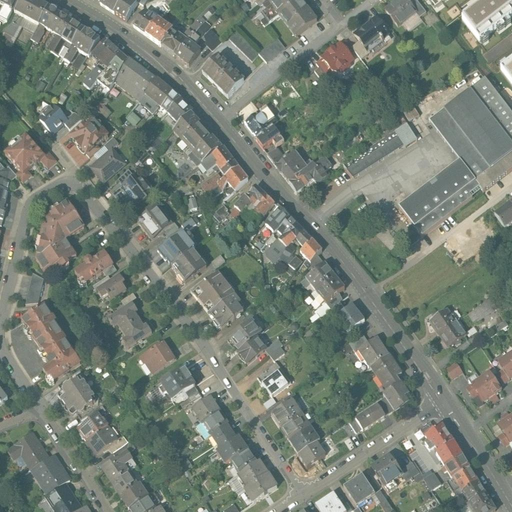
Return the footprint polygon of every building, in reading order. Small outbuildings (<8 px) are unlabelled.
[(0,0),(0,6),(1,6),(13,13),(19,0),(0,0)] [(45,7),(34,1),(32,0),(22,0),(15,14),(10,24),(0,31),(13,39),(23,19),(39,27),(40,25),(48,8),(45,7)] [(103,0),(100,5),(114,14),(123,0),(103,0)] [(137,6),(127,0),(123,0),(114,14),(126,22),(137,6)] [(176,0),(166,0),(164,2),(170,9),(178,2),(176,0)] [(259,0),(255,4),(259,9),(263,5),(268,0),(259,0)] [(278,0),(277,1),(278,2),(271,7),(272,7),(267,11),(262,15),(269,25),(281,15),(300,1),(299,0),(278,0)] [(276,0),(268,0),(263,5),(267,11),(272,7),(271,7),(278,2),(277,1),(276,0)] [(404,0),(400,0),(384,12),(397,28),(416,14),(409,6),(404,0)] [(511,0),(489,0),(462,21),(479,43),(511,18),(511,0)] [(300,1),(281,15),(298,37),(316,23),(300,1)] [(422,11),(414,1),(409,6),(416,14),(416,15),(422,11)] [(13,13),(1,6),(0,7),(0,31),(10,24),(15,14),(13,13)] [(60,16),(48,8),(40,25),(44,28),(50,32),(60,16)] [(159,22),(145,12),(133,27),(146,36),(159,22)] [(71,23),(60,16),(50,32),(57,36),(62,39),(71,23)] [(368,27),(363,31),(362,30),(354,37),(359,44),(366,53),(367,52),(379,42),(380,43),(381,42),(382,44),(383,43),(385,44),(389,40),(387,37),(387,36),(374,20),(367,25),(368,27)] [(173,32),(159,22),(146,36),(161,47),(173,32)] [(82,30),(71,23),(62,39),(65,42),(71,45),(70,47),(71,48),(82,30)] [(39,27),(31,41),(37,44),(43,32),(42,31),(44,28),(40,25),(39,27)] [(100,41),(82,30),(71,48),(64,60),(69,63),(77,49),(78,50),(78,51),(88,57),(89,58),(91,54),(100,41)] [(201,39),(213,52),(222,43),(210,30),(201,39)] [(173,32),(161,47),(176,58),(188,43),(194,36),(193,35),(189,32),(183,39),(177,35),(177,33),(174,33),(173,32)] [(260,54),(236,32),(229,39),(252,62),(260,55),(260,54)] [(194,36),(188,43),(192,46),(194,45),(202,35),(200,33),(198,35),(196,34),(194,36)] [(53,40),(47,50),(53,54),(62,39),(57,36),(55,39),(53,40)] [(62,39),(53,54),(59,57),(65,47),(64,44),(65,42),(62,39)] [(285,49),(277,40),(260,55),(267,64),(285,49)] [(121,56),(105,42),(104,43),(100,41),(91,54),(95,57),(99,61),(94,67),(97,70),(89,80),(95,85),(97,83),(121,56)] [(351,50),(346,42),(341,46),(350,57),(355,54),(351,50)] [(192,46),(188,43),(176,58),(188,68),(200,53),(192,46)] [(359,44),(351,50),(355,54),(361,62),(369,55),(367,52),(366,53),(359,44)] [(341,46),(322,61),(332,73),(332,74),(337,74),(342,70),(343,70),(346,71),(350,68),(351,64),(350,64),(353,62),(350,57),(341,46)] [(81,57),(76,54),(69,65),(74,68),(81,57)] [(88,57),(76,76),(81,80),(95,57),(91,54),(89,58),(88,57)] [(121,56),(97,83),(100,86),(110,92),(115,84),(127,61),(121,56)] [(243,83),(218,58),(202,74),(227,99),(243,83)] [(157,81),(128,60),(127,61),(115,84),(140,103),(157,81)] [(332,73),(322,61),(316,66),(319,70),(325,78),(332,73)] [(511,62),(500,71),(511,86),(511,62)] [(325,78),(319,70),(314,73),(321,83),(326,79),(325,78)] [(89,80),(84,86),(90,91),(93,87),(95,85),(89,80)] [(173,94),(157,81),(140,103),(139,104),(149,112),(153,115),(158,110),(156,108),(158,106),(161,109),(173,94)] [(511,115),(485,81),(429,123),(459,163),(475,183),(511,154),(511,115)] [(173,94),(161,109),(168,114),(180,101),(173,94)] [(63,97),(58,105),(62,107),(67,100),(63,97)] [(192,112),(180,101),(168,114),(180,126),(190,115),(192,112)] [(278,103),(272,105),(273,113),(280,111),(278,103)] [(139,104),(126,120),(134,127),(149,112),(139,104)] [(42,116),(42,119),(39,121),(53,136),(58,131),(64,125),(67,123),(66,122),(54,108),(51,111),(51,110),(48,110),(46,112),(44,113),(42,116)] [(95,110),(86,118),(90,122),(92,121),(100,115),(95,110)] [(284,111),(278,116),(281,121),(288,116),(284,111)] [(267,112),(260,116),(259,114),(244,125),(255,141),(272,128),(277,124),(275,121),(274,122),(267,112)] [(74,115),(66,122),(67,123),(64,125),(70,132),(83,120),(74,115)] [(212,139),(200,127),(201,126),(197,122),(197,123),(190,115),(180,126),(173,133),(194,155),(189,159),(198,169),(201,167),(222,150),(215,143),(216,142),(212,138),(212,139)] [(401,115),(394,118),(400,130),(406,126),(401,115)] [(90,122),(71,139),(86,156),(96,148),(97,149),(97,148),(108,139),(92,121),(90,122)] [(416,141),(406,126),(400,130),(395,134),(403,147),(405,149),(416,141)] [(284,144),(272,128),(255,141),(263,151),(273,143),(277,149),(284,144)] [(395,134),(344,166),(343,167),(353,180),(403,147),(395,134)] [(45,159),(26,138),(20,143),(21,144),(12,152),(11,151),(5,156),(20,173),(24,177),(28,174),(40,163),(45,159)] [(114,140),(104,148),(109,155),(112,152),(119,146),(114,140)] [(96,148),(86,156),(90,161),(101,151),(97,148),(97,149),(96,148)] [(234,164),(223,149),(222,150),(201,167),(207,174),(213,169),(215,172),(219,170),(222,174),(234,164)] [(276,149),(267,156),(276,168),(285,161),(276,149)] [(109,155),(91,171),(102,184),(114,175),(115,176),(125,167),(112,152),(109,155)] [(147,154),(138,162),(142,167),(152,158),(147,154)] [(511,154),(475,183),(482,192),(483,194),(511,171),(511,154)] [(45,159),(40,163),(48,172),(57,164),(49,155),(45,159)] [(285,161),(276,168),(289,185),(300,176),(306,171),(294,155),(285,161)] [(322,162),(314,168),(317,172),(319,170),(323,175),(331,170),(328,166),(326,167),(322,162)] [(459,163),(399,209),(422,238),(472,200),(465,191),(475,183),(459,163)] [(234,164),(222,174),(225,178),(238,169),(234,164)] [(0,191),(8,193),(10,185),(11,184),(5,177),(6,176),(4,173),(5,171),(0,165),(0,191)] [(306,171),(300,176),(307,186),(313,181),(316,186),(326,179),(323,175),(319,170),(317,172),(314,168),(313,166),(306,171)] [(219,189),(210,194),(214,200),(223,194),(224,189),(227,184),(232,189),(226,195),(229,199),(235,194),(248,181),(238,169),(225,178),(221,181),(217,185),(219,189)] [(16,177),(9,170),(4,173),(6,176),(5,177),(11,184),(17,179),(16,177)] [(128,172),(120,179),(125,186),(134,179),(128,172)] [(24,177),(20,173),(16,177),(17,179),(23,186),(32,178),(28,174),(24,177)] [(218,176),(201,187),(207,196),(210,194),(219,189),(217,185),(221,181),(218,176)] [(300,176),(289,185),(298,197),(305,192),(303,189),(307,186),(300,176)] [(138,184),(134,179),(125,186),(123,188),(126,192),(128,192),(136,201),(135,204),(139,208),(147,202),(146,200),(151,196),(153,191),(151,189),(147,188),(141,181),(138,184)] [(475,183),(465,191),(472,200),(482,192),(475,183)] [(255,188),(246,199),(252,205),(251,206),(254,208),(258,203),(264,196),(255,188)] [(0,221),(1,222),(8,193),(0,191),(0,221)] [(207,196),(199,201),(201,208),(214,200),(210,194),(207,196)] [(264,196),(258,203),(261,205),(267,198),(264,196)] [(245,198),(234,210),(236,211),(241,217),(245,213),(251,206),(252,205),(246,199),(245,198)] [(261,205),(253,215),(261,222),(267,214),(274,205),(267,198),(261,205)] [(156,202),(145,211),(149,216),(157,209),(157,210),(160,207),(156,202)] [(195,203),(186,205),(190,217),(198,214),(195,203)] [(511,207),(510,204),(494,215),(504,229),(511,223),(511,207)] [(62,213),(52,219),(51,216),(46,220),(42,241),(44,242),(42,252),(40,252),(37,264),(45,275),(54,269),(57,274),(60,274),(63,272),(63,270),(62,268),(76,259),(65,242),(84,230),(67,205),(60,210),(62,213)] [(224,207),(215,214),(222,222),(227,217),(225,214),(228,212),(224,207)] [(149,216),(138,224),(152,242),(163,234),(171,227),(157,210),(157,209),(149,216)] [(288,219),(278,209),(275,212),(277,214),(270,222),(279,230),(288,219)] [(236,211),(231,216),(236,222),(239,220),(241,217),(236,211)] [(252,214),(250,217),(245,213),(241,217),(239,220),(236,222),(238,224),(240,222),(247,228),(250,224),(256,228),(261,222),(253,215),(252,214)] [(289,220),(277,233),(283,238),(289,233),(296,240),(303,233),(296,226),(289,220)] [(279,230),(270,222),(266,227),(267,228),(264,232),(268,236),(269,234),(270,235),(272,233),(274,235),(279,230)] [(171,227),(163,234),(167,239),(178,230),(174,224),(171,227)] [(296,240),(289,233),(283,238),(279,242),(286,250),(283,256),(289,259),(290,258),(296,250),(291,245),(296,240)] [(176,234),(150,255),(163,272),(189,251),(176,234)] [(305,235),(298,243),(304,250),(312,242),(305,235)] [(273,237),(260,252),(261,253),(261,254),(262,255),(263,254),(275,265),(280,260),(283,257),(283,256),(286,250),(279,242),(273,237)] [(312,242),(304,250),(300,254),(307,261),(303,266),(307,270),(310,265),(322,253),(312,242)] [(193,252),(171,269),(185,286),(207,269),(193,252)] [(91,262),(88,261),(85,263),(85,265),(87,267),(75,275),(79,282),(82,280),(86,286),(104,274),(113,268),(105,255),(92,264),(91,262)] [(289,259),(283,256),(283,257),(280,260),(289,268),(294,260),(290,258),(289,259)] [(221,258),(212,265),(216,270),(225,263),(221,258)] [(301,265),(294,259),(289,268),(288,268),(295,273),(301,265)] [(320,260),(312,268),(316,272),(324,265),(320,260)] [(316,272),(305,280),(310,286),(315,292),(334,277),(324,265),(316,272)] [(113,268),(104,274),(107,279),(108,278),(116,273),(113,268)] [(33,276),(26,306),(38,305),(44,281),(33,276)] [(207,285),(193,296),(210,317),(235,297),(218,276),(207,285)] [(334,277),(315,292),(320,298),(324,304),(326,306),(335,298),(345,290),(334,277)] [(107,279),(93,288),(97,293),(98,293),(112,284),(108,278),(107,279)] [(112,284),(98,293),(104,301),(109,298),(112,302),(126,293),(122,287),(125,285),(120,278),(112,284)] [(204,280),(190,291),(193,296),(207,285),(204,280)] [(305,280),(301,284),(305,290),(310,286),(305,280)] [(133,295),(122,303),(125,307),(136,300),(133,295)] [(235,297),(210,317),(222,332),(244,314),(238,307),(241,305),(235,297)] [(326,306),(315,314),(319,319),(330,312),(339,304),(340,304),(335,298),(326,306)] [(320,298),(316,302),(320,307),(324,304),(320,298)] [(348,301),(342,306),(346,311),(352,307),(353,306),(350,302),(349,303),(348,301)] [(490,301),(467,317),(473,326),(496,310),(490,301)] [(358,314),(352,307),(346,311),(342,306),(341,307),(339,304),(330,312),(332,315),(334,313),(344,325),(358,314)] [(132,305),(109,321),(110,324),(111,327),(112,326),(114,330),(118,327),(122,334),(139,322),(135,316),(138,314),(132,305)] [(53,318),(52,318),(44,307),(22,322),(27,330),(28,329),(34,337),(32,339),(42,352),(43,351),(49,360),(45,362),(49,368),(43,372),(51,384),(80,365),(65,343),(66,343),(54,325),(56,323),(53,318)] [(455,325),(447,312),(430,324),(438,336),(455,325)] [(364,322),(358,314),(344,325),(345,326),(347,329),(349,331),(347,333),(348,335),(364,322)] [(251,316),(242,323),(246,328),(252,324),(253,324),(256,322),(251,316)] [(319,320),(313,324),(317,329),(323,325),(319,320)] [(139,322),(122,334),(126,340),(123,343),(125,346),(124,346),(125,348),(126,348),(128,351),(152,335),(146,327),(144,329),(139,322)] [(455,325),(438,336),(443,344),(441,345),(445,351),(447,350),(448,350),(465,339),(461,332),(464,330),(459,323),(455,325)] [(246,328),(230,341),(239,353),(256,340),(261,336),(253,324),(252,324),(246,328)] [(158,334),(147,342),(150,346),(161,339),(158,334)] [(359,337),(349,344),(355,353),(365,347),(359,337)] [(365,347),(355,353),(362,364),(365,362),(370,369),(371,368),(388,357),(377,339),(365,347)] [(239,353),(238,354),(247,367),(265,353),(266,352),(265,352),(256,340),(239,353)] [(278,342),(265,352),(266,352),(265,353),(269,358),(279,350),(282,348),(278,342)] [(163,345),(137,362),(138,363),(141,361),(144,359),(147,364),(145,365),(153,377),(176,361),(171,354),(169,355),(163,345)] [(279,350),(269,358),(274,364),(284,356),(279,350)] [(388,357),(371,368),(376,376),(378,375),(385,386),(393,381),(401,376),(388,357)] [(511,365),(507,358),(497,364),(503,372),(509,382),(511,379),(511,365)] [(153,377),(145,365),(144,366),(141,361),(138,363),(149,379),(153,377)] [(462,374),(456,364),(451,367),(457,377),(462,374)] [(281,374),(276,367),(258,380),(263,387),(266,391),(272,400),(288,388),(279,376),(281,374)] [(457,377),(451,367),(446,371),(452,380),(457,377)] [(176,376),(173,378),(173,379),(163,385),(162,386),(161,387),(163,389),(160,391),(159,392),(163,398),(164,398),(167,396),(171,402),(173,402),(185,394),(194,388),(195,389),(195,388),(195,387),(185,372),(184,371),(183,372),(183,373),(177,377),(176,376)] [(79,372),(58,387),(63,395),(64,394),(65,391),(67,390),(68,388),(73,384),(73,383),(76,382),(79,380),(81,381),(82,382),(85,381),(79,372)] [(503,372),(498,375),(504,385),(509,382),(503,372)] [(169,374),(160,380),(163,385),(173,379),(169,374)] [(493,378),(490,374),(480,380),(495,403),(498,401),(495,396),(501,392),(499,388),(493,378)] [(504,385),(498,375),(493,378),(499,388),(504,385)] [(73,384),(68,388),(67,390),(65,391),(64,394),(63,395),(59,397),(59,400),(61,403),(63,403),(65,407),(89,391),(86,385),(84,385),(82,382),(81,381),(79,380),(76,382),(73,383),(73,384)] [(495,403),(480,380),(471,386),(477,396),(483,404),(489,400),(492,405),(495,403)] [(385,386),(383,388),(387,394),(390,392),(397,387),(393,381),(385,386)] [(387,394),(383,396),(385,399),(394,412),(394,413),(411,402),(400,385),(397,387),(390,392),(387,394)] [(471,386),(466,390),(472,400),(477,396),(471,386)] [(194,388),(185,394),(189,399),(198,393),(195,389),(194,388)] [(89,391),(65,407),(69,413),(69,414),(71,417),(73,418),(76,415),(79,414),(82,414),(96,405),(96,403),(95,402),(93,399),(94,397),(89,391)] [(293,395),(283,401),(287,406),(293,402),(293,403),(297,400),(293,395)] [(96,405),(82,414),(79,414),(76,415),(81,422),(87,418),(100,409),(103,407),(98,399),(95,402),(96,403),(96,405)] [(385,399),(376,405),(377,407),(385,418),(394,412),(385,399)] [(209,400),(193,411),(202,424),(218,413),(209,400)] [(287,406),(272,416),(281,429),(301,415),(293,403),(293,402),(287,406)] [(377,407),(356,422),(362,432),(363,433),(385,418),(377,407)] [(100,409),(87,418),(91,423),(97,419),(98,419),(104,415),(100,409)] [(218,413),(202,424),(211,437),(227,427),(227,426),(219,413),(218,413)] [(281,429),(280,429),(289,443),(310,429),(301,415),(281,429)] [(511,442),(511,427),(504,416),(501,418),(504,423),(498,427),(503,435),(509,444),(511,442)] [(91,423),(86,427),(86,426),(78,432),(87,445),(107,430),(108,429),(104,423),(102,425),(98,419),(97,419),(91,423)] [(356,422),(354,419),(347,423),(356,436),(362,432),(356,422)] [(442,426),(436,431),(434,428),(430,423),(420,431),(428,443),(425,445),(430,451),(435,448),(438,453),(453,443),(442,426)] [(227,427),(213,436),(221,449),(236,440),(227,427)] [(310,429),(289,443),(298,456),(316,444),(319,442),(310,429)] [(87,445),(86,445),(96,459),(108,450),(117,443),(107,430),(87,445)] [(503,435),(498,438),(504,448),(509,444),(503,435)] [(32,436),(16,446),(16,447),(8,453),(14,461),(22,456),(32,471),(49,460),(32,436)] [(117,443),(108,450),(112,455),(120,450),(127,444),(123,438),(117,443)] [(221,449),(217,453),(225,466),(231,462),(247,452),(238,438),(236,440),(221,449)] [(438,453),(436,454),(445,467),(461,457),(453,443),(438,453)] [(316,444),(298,456),(307,469),(330,454),(324,445),(319,448),(316,444)] [(247,452),(231,462),(239,476),(256,465),(247,452)] [(445,467),(442,469),(444,474),(447,472),(452,481),(453,480),(469,470),(461,457),(445,467)] [(49,460),(32,471),(40,482),(41,481),(50,495),(65,485),(70,482),(60,468),(59,469),(52,458),(49,460)] [(390,458),(372,470),(388,493),(397,487),(393,482),(401,477),(401,476),(399,472),(390,458)] [(119,459),(102,470),(111,484),(128,473),(119,459)] [(239,476),(228,483),(237,496),(245,491),(268,476),(259,463),(239,476)] [(412,464),(399,472),(401,476),(401,477),(406,484),(419,475),(412,464)] [(128,473),(111,484),(120,497),(138,485),(143,482),(134,469),(128,473)] [(469,470),(453,480),(461,493),(477,483),(469,470)] [(440,486),(433,475),(423,481),(431,492),(440,486)] [(268,476),(245,491),(254,505),(277,489),(268,476)] [(375,496),(362,476),(344,488),(357,508),(374,496),(375,496)] [(477,483),(461,493),(469,505),(484,495),(485,495),(477,483)] [(50,495),(45,499),(53,511),(79,511),(81,511),(65,485),(50,495)] [(120,497),(129,510),(130,510),(147,499),(138,485),(120,497)] [(391,511),(392,511),(380,492),(375,496),(374,496),(380,505),(378,506),(382,511),(391,511)] [(495,511),(484,495),(469,505),(460,510),(461,511),(495,511)] [(344,511),(334,496),(315,508),(318,511),(344,511)] [(155,511),(147,499),(130,510),(130,511),(155,511)]
